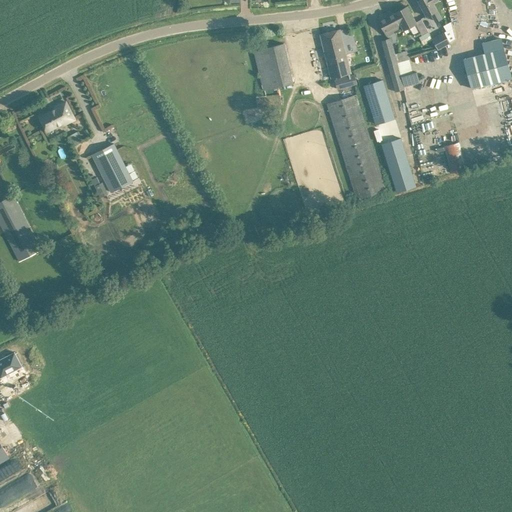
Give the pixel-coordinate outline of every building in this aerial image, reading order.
[(419,0),(418,0),(426,16),(427,16),(428,17),(432,16),(433,15),(436,21),(441,18),(437,10),(433,3),(439,0),(419,0)] [(407,6),(396,12),(403,26),(405,29),(409,26),(415,36),(421,33),(422,35),(428,32),(422,20),(416,23),(407,6)] [(379,21),(388,39),(398,34),(396,31),(403,26),(396,12),(379,21)] [(340,30),(340,29),(321,34),(323,44),(332,78),(351,73),(343,43),(351,41),(350,38),(348,28),(340,30)] [(450,43),(444,32),(432,39),(437,49),(450,43)] [(398,34),(388,39),(382,40),(385,50),(396,91),(405,88),(402,75),(395,53),(392,43),(399,41),(398,34)] [(464,59),(466,69),(472,88),(511,78),(501,38),(483,43),(485,53),(464,59)] [(254,51),(256,61),(263,89),(293,82),(286,53),(284,43),(254,51)] [(407,51),(395,53),(402,75),(407,74),(414,72),(413,72),(407,51)] [(336,80),(338,88),(357,83),(355,75),(336,80)] [(395,117),(383,79),(363,86),(376,124),(395,117)] [(327,103),(357,200),(386,191),(357,94),(327,103)] [(256,98),(257,108),(282,105),(280,95),(256,98)] [(63,125),(75,119),(66,102),(54,107),(55,109),(40,117),(47,131),(62,123),(63,125)] [(271,124),(279,124),(280,110),(272,109),(271,124)] [(490,147),(496,146),(489,122),(455,132),(463,160),(491,152),(490,147)] [(381,144),(396,192),(417,186),(402,137),(381,144)] [(446,146),(452,173),(464,170),(457,142),(446,146)] [(92,154),(111,192),(133,181),(114,143),(92,154)] [(436,164),(439,175),(448,173),(445,162),(436,164)] [(101,183),(98,177),(92,180),(101,197),(107,194),(101,183)] [(65,192),(58,196),(61,201),(68,198),(65,192)] [(0,201),(0,226),(18,262),(41,251),(13,195),(0,201)] [(91,279),(76,287),(80,293),(94,285),(91,279)] [(0,359),(0,384),(2,384),(0,380),(0,377),(1,377),(22,366),(15,352),(0,359)] [(0,440),(0,461),(9,456),(0,440)]
